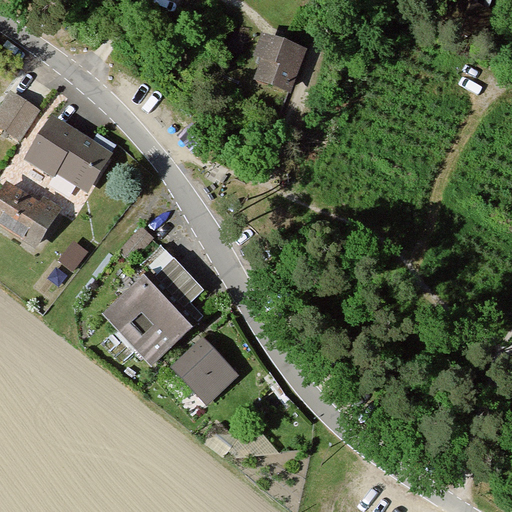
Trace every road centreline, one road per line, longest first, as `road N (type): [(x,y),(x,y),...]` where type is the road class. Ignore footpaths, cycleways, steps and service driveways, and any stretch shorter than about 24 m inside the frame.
road 1 (residential): [(0,20),(94,87),(155,152),(283,359),(325,412),(463,511)]
road 2 (track): [(511,342),(473,433),(455,507)]
